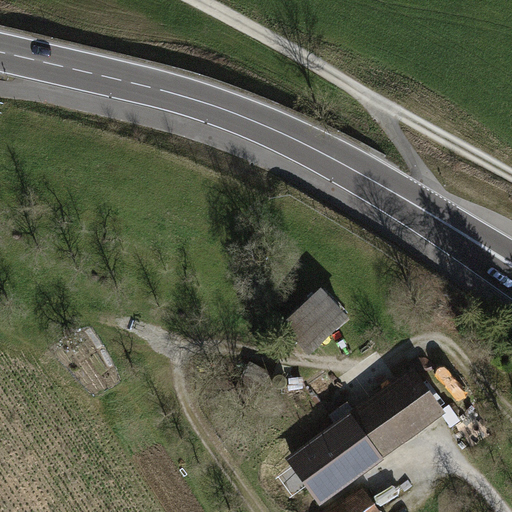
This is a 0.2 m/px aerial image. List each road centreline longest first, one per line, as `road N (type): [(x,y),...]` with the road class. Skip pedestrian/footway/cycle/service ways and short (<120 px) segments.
road 1 (primary): [(508,263),(269,127),(163,90),(0,52)]
road 2 (track): [(511,176),(366,93)]
